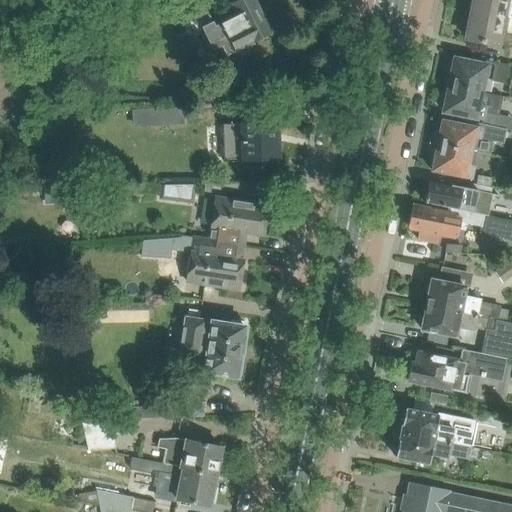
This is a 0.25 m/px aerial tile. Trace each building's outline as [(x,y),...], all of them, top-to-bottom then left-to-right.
[(236,54),(254,44),(254,43),(270,35),(270,36),(271,36),(253,0),(237,0),(233,2),(233,1),(232,2),(238,14),(215,26),(213,21),(202,0),(181,11),(185,18),(194,13),(201,27),(213,51),(222,47),(227,57),(235,53),(236,54)] [(511,0),(473,0),(472,11),(508,19),(511,4),(511,0)] [(472,11),(466,40),(511,48),(511,19),(508,19),(472,11)] [(448,70),(445,84),(488,93),(491,78),(504,80),(507,64),(509,65),(509,63),(479,57),(478,63),(454,58),(452,71),(448,70)] [(488,93),(445,84),(442,99),(446,100),(443,112),(482,120),(481,124),(481,125),(494,127),(501,96),(488,93)] [(183,107),(159,108),(160,126),(184,125),(183,107)] [(481,125),(476,123),(475,127),(442,121),(439,132),(435,131),(433,144),(470,151),(488,155),(491,141),(502,144),(505,130),(494,127),(481,125)] [(277,122),(241,123),(242,143),(224,143),(225,162),(279,160),(277,122)] [(470,151),(433,144),(430,159),(434,160),(432,171),(471,179),(473,168),(467,166),(470,151)] [(478,175),(476,185),(490,188),(492,178),(478,175)] [(38,190),(50,189),(50,177),(38,177),(38,190)] [(425,184),(423,191),(426,194),(425,203),(454,209),(457,210),(483,215),(487,216),(492,194),(429,181),(429,183),(425,184)] [(263,235),(268,206),(215,198),(208,240),(238,245),(238,242),(239,242),(241,232),(263,235)] [(413,203),(408,226),(420,229),(418,240),(436,244),(438,233),(457,237),(459,223),(481,228),(479,234),(511,240),(511,221),(487,216),(483,215),(457,210),(454,209),(453,213),(413,205),(413,204),(413,203)] [(238,246),(239,242),(238,242),(238,245),(208,240),(193,237),(185,281),(239,290),(243,260),(221,257),(223,244),(238,246)] [(511,276),(511,260),(495,272),(503,283),(511,276)] [(428,295),(426,305),(511,323),(511,319),(511,311),(499,309),(499,306),(478,302),(479,299),(463,295),(465,287),(438,281),(431,280),(431,284),(427,286),(425,292),(428,295)] [(482,354),(504,358),(511,359),(511,322),(511,323),(426,305),(424,316),(420,318),(419,324),(422,327),(421,329),(454,336),(457,327),(473,330),(473,327),(487,330),(482,354)] [(184,322),(179,353),(186,354),(184,372),(205,376),(205,372),(207,372),(237,377),(245,327),(243,327),(244,322),(230,320),(229,325),(211,322),(211,324),(205,324),(205,321),(185,318),(184,322)] [(504,358),(482,354),(464,350),(461,362),(418,353),(416,365),(411,364),(407,380),(414,381),(414,383),(426,385),(426,384),(449,389),(449,390),(465,393),(470,373),(500,379),(504,358)] [(172,397),(168,418),(203,416),(206,402),(172,397)] [(165,411),(156,412),(155,408),(143,411),(147,429),(168,425),(165,411)] [(402,423),(400,432),(470,447),(475,421),(438,414),(438,416),(405,409),(404,412),(400,413),(399,420),(402,423)] [(115,448),(113,420),(82,422),(88,450),(115,448)] [(467,459),(470,447),(400,432),(398,443),(394,445),(393,451),(396,454),(395,457),(428,464),(430,454),(445,457),(446,454),(467,459)] [(164,449),(162,462),(216,473),(221,447),(175,438),(157,439),(156,447),(164,449)] [(164,497),(209,506),(216,473),(162,462),(161,464),(131,458),(129,467),(131,471),(150,475),(153,472),(168,475),(164,497)] [(511,511),(511,505),(410,484),(404,511),(511,511)] [(72,493),(71,498),(98,504),(130,510),(133,497),(95,490),(72,493)]
